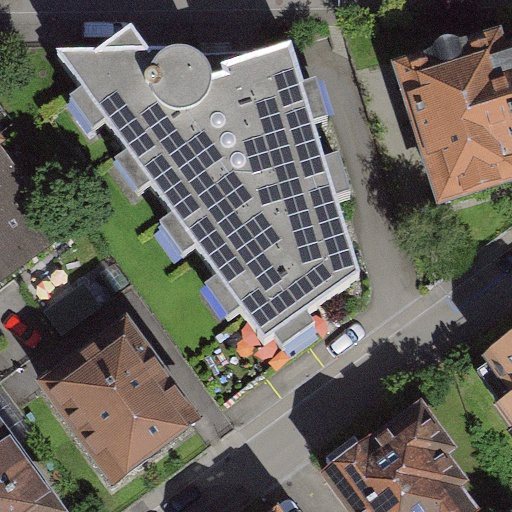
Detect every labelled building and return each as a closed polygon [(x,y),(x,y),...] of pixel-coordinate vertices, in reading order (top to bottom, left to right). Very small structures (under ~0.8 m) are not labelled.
[(511,43),(418,69),(456,204),(511,188),(511,43)] [(178,60),(72,58),(283,343),(377,275),(310,46),(237,72),(227,61),(209,50),(191,51),(178,60)] [(0,120),(0,294),(82,238),(0,120)] [(210,287),(262,352),(273,343),(222,278),(210,287)] [(146,324),(55,387),(127,490),(218,427),(146,324)] [(511,351),(485,370),(511,407),(511,351)] [(436,405),(336,472),(362,511),(498,511),(505,508),(436,405)] [(81,511),(18,422),(0,434),(0,511),(81,511)]
